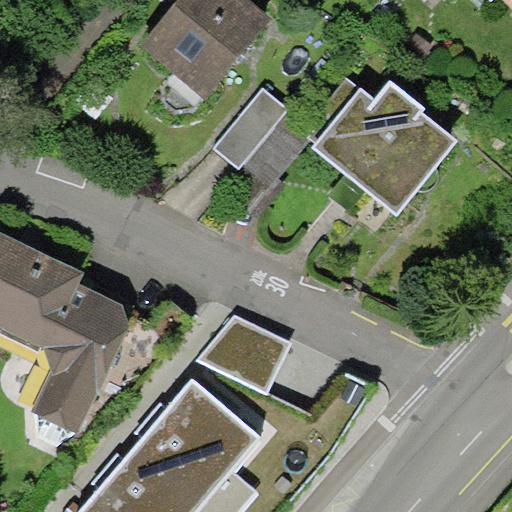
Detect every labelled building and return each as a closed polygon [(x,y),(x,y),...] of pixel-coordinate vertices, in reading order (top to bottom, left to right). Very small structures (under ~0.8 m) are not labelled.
[(266,22),(237,0),(179,0),(137,54),(201,104),(266,22)] [(310,151),(397,213),(449,143),(366,72),(310,151)] [(244,173),(270,192),(301,148),(266,123),(280,105),(255,88),(205,159),(237,182),(244,173)] [(77,276),(0,242),(0,326),(37,342),(50,370),(27,419),(83,444),(140,320),(75,290),(77,276)] [(289,339),(236,316),(196,362),(268,390),(289,339)] [(260,435),(192,378),(76,511),(237,511),(257,490),(232,469),(260,435)]
